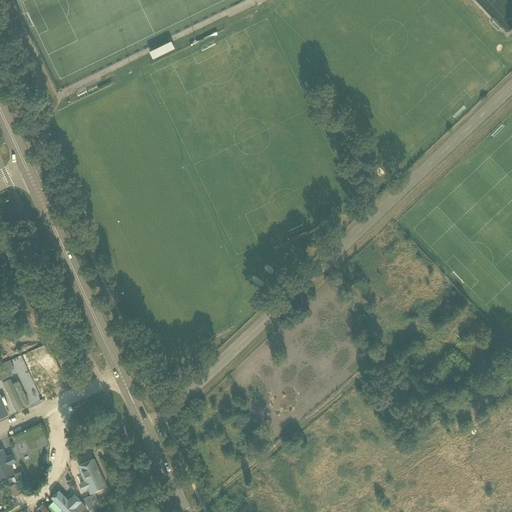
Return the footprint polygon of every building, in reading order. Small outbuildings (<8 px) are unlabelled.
[(151,57),(173,47),(169,40),(148,49),(151,57)] [(17,350),(3,321),(0,322),(0,357),(5,355),(17,350)] [(26,372),(38,366),(31,352),(19,358),(26,372)] [(12,374),(10,370),(15,368),(14,366),(17,365),(14,360),(11,361),(11,360),(10,359),(0,364),(0,376),(1,379),(12,374)] [(4,383),(18,412),(29,407),(20,389),(15,391),(10,380),(4,383)] [(0,451),(0,479),(0,480),(15,473),(11,466),(16,463),(12,455),(8,457),(4,450),(0,451)] [(77,467),(81,477),(77,479),(82,492),(89,489),(91,494),(107,488),(94,459),(77,467)] [(24,478),(21,471),(15,474),(18,481),(24,478)] [(0,482),(2,488),(14,482),(11,477),(0,482)] [(75,484),(72,479),(66,481),(69,487),(71,486),(73,489),(76,488),(75,484)] [(8,486),(13,497),(22,493),(17,482),(14,483),(8,486)] [(74,494),(68,499),(59,489),(50,497),(64,511),(81,511),(87,507),(74,494)] [(95,508),(93,503),(98,501),(95,494),(84,499),(89,510),(95,508)]
